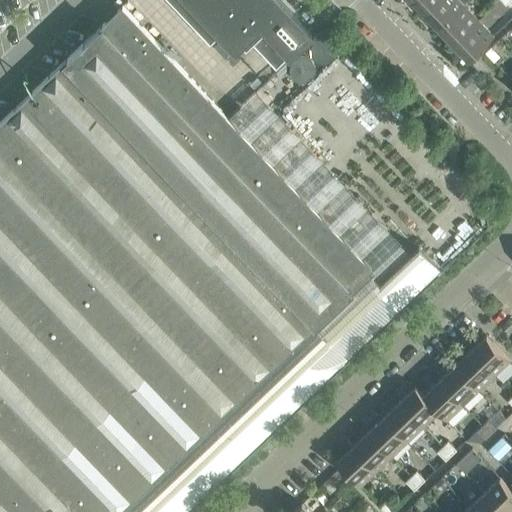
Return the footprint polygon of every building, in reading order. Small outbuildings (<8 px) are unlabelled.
[(170,0),(210,42),(221,32),(236,48),(243,41),(247,45),(251,40),(276,66),(290,53),(311,33),(279,0),(170,0)] [(435,0),(412,0),(423,12),(435,0)] [(438,27),(463,3),(459,0),(435,0),(423,12),(438,27)] [(438,27),(453,43),(478,19),(463,3),(438,27)] [(186,511),(442,269),(419,245),(383,279),(122,5),(95,31),(0,121),(0,489),(21,511),(186,511)] [(468,59),(493,35),(478,19),(453,43),(468,59)] [(499,55),(491,46),(485,52),(494,60),(499,55)] [(486,334),(470,349),(494,374),(510,359),(486,334)] [(494,374),(470,349),(454,364),(478,389),(494,374)] [(454,364),(439,379),(463,404),(478,389),(454,364)] [(439,410),(438,411),(446,419),(463,404),(439,379),(424,393),(423,394),(439,410)] [(423,425),(438,411),(439,410),(423,394),(424,393),(415,385),(399,400),(423,425)] [(407,440),(423,425),(399,400),(384,415),(407,440)] [(384,415),(368,430),(392,455),(407,440),(384,415)] [(482,424),(490,433),(496,428),(487,419),(482,424)] [(485,438),(490,433),(482,424),(476,429),(485,438)] [(368,430),(352,445),(376,470),(392,455),(368,430)] [(498,459),(511,447),(501,437),(488,449),(498,459)] [(456,449),(448,440),(442,445),(451,454),(456,449)] [(360,485),(376,470),(352,445),(336,460),(360,485)] [(445,459),(451,454),(442,445),(437,450),(445,459)] [(466,471),(481,456),(472,447),(457,462),(466,471)] [(347,480),(336,469),(329,477),(339,487),(347,480)] [(425,479),(416,470),(411,475),(419,484),(425,479)] [(414,489),(419,484),(411,475),(405,480),(414,489)] [(511,511),(511,489),(500,477),(484,492),(503,511),(511,511)] [(440,490),(446,484),(440,478),(434,484),(440,490)] [(503,511),(484,492),(468,507),(472,511),(503,511)] [(385,500),(379,505),(385,511),(389,511),(393,509),(385,500)] [(310,511),(302,502),(291,511),(310,511)]
